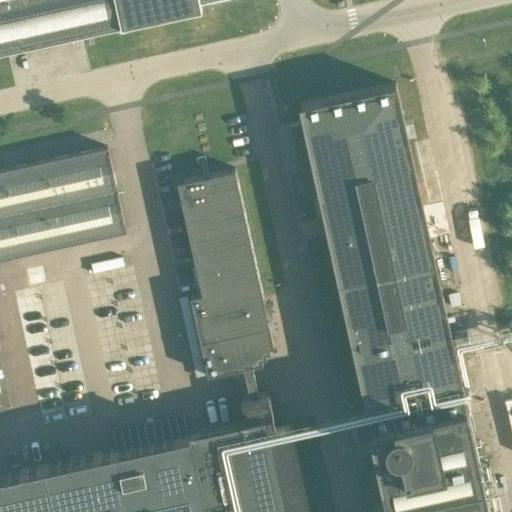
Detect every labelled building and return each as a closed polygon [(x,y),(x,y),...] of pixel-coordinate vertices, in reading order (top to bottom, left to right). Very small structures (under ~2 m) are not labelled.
[(0,0),(0,51),(121,24),(121,27),(202,9),(199,0),(0,0)] [(490,511),(467,403),(463,390),(434,258),(395,82),(301,103),(368,410),(371,424),(390,511),(490,511)] [(0,254),(125,229),(107,146),(0,169),(0,254)] [(235,167),(177,180),(202,292),(190,294),(208,374),(244,366),(250,394),(258,392),(252,364),(263,361),(262,357),(267,356),(266,351),(270,350),(269,345),(274,344),(263,296),(235,167)] [(0,511),(309,511),(289,420),(286,408),(272,411),(267,390),(258,392),(250,394),(241,396),(246,419),(188,432),(0,473),(0,511)]
